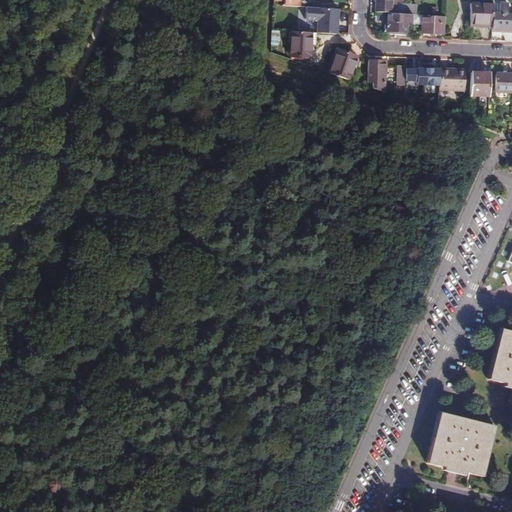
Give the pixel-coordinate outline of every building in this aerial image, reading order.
[(271,0),(271,7),(279,7),(297,8),(297,0),(271,0)] [(375,0),(375,14),(386,15),(393,15),(393,0),(375,0)] [(491,4),(468,2),(467,27),(490,28),(490,14),(491,4)] [(490,28),(490,31),(511,31),(511,15),(506,15),(506,5),(497,4),(497,15),(490,14),(490,28)] [(395,5),(394,15),(410,16),(414,16),(414,7),(395,5)] [(315,33),(337,34),(338,8),(304,6),(304,20),(316,21),(315,33)] [(410,16),(394,15),(393,15),(386,15),(385,32),(404,34),(404,23),(409,23),(410,16)] [(422,17),(422,24),(421,34),(441,35),(441,25),(443,25),(444,18),(422,17)] [(299,30),(315,30),(315,21),(299,21),(299,30)] [(293,33),(287,33),(286,57),(307,58),(308,34),(305,34),(293,33)] [(355,56),(333,48),(325,72),(347,79),(355,56)] [(382,62),(366,62),(364,88),(375,91),(381,93),(381,84),(394,85),(394,86),(403,87),(404,67),(395,67),(395,68),(382,68),(382,62)] [(438,77),(437,91),(462,92),(463,70),(438,69),(438,77)] [(487,96),(488,74),(469,73),(468,95),(487,96)] [(511,94),(511,83),(511,75),(494,75),(494,93),(511,94)] [(428,83),(418,83),(417,99),(416,106),(428,110),(436,113),(437,104),(429,104),(430,87),(428,87),(428,83)] [(402,94),(402,101),(410,104),(416,106),(417,99),(402,94)] [(511,382),(511,328),(497,325),(484,376),(511,382)] [(479,474),(491,424),(435,409),(423,460),(479,474)]
